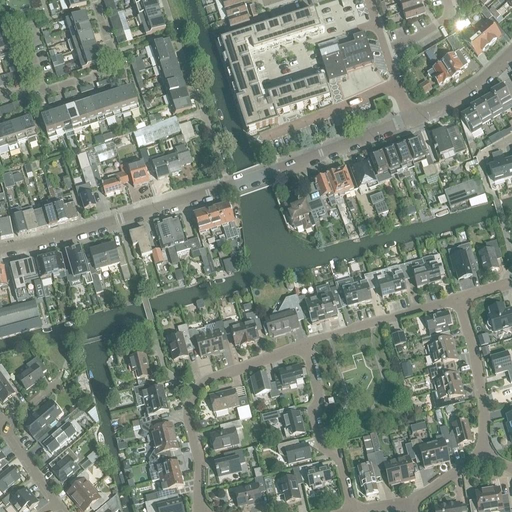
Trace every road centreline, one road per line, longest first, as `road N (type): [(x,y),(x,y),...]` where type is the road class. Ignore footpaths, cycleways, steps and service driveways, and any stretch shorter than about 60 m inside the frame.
road 1 (residential): [(411,120),(230,185),(0,250)]
road 2 (residential): [(204,511),(187,404),(192,390),(303,344)]
road 3 (residential): [(352,511),(339,458),(322,447),(303,344)]
road 4 (residential): [(481,457),(483,406),(457,299)]
road 5 (residential): [(303,344),(457,299)]
road 6 (residential): [(40,86),(115,69),(93,0)]
road 7 (residential): [(511,258),(476,156),(511,140)]
road 8 (residential): [(262,137),(397,84)]
